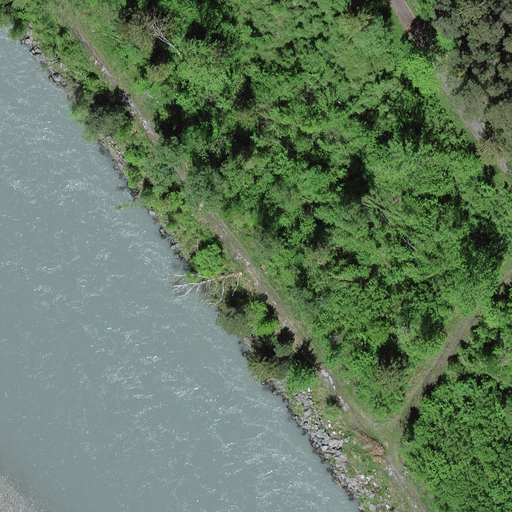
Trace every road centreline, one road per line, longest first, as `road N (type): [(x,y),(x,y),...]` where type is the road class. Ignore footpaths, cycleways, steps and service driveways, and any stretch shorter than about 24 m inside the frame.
road 1 (track): [(39,0),(418,511)]
road 2 (track): [(396,0),(467,121),(511,162)]
